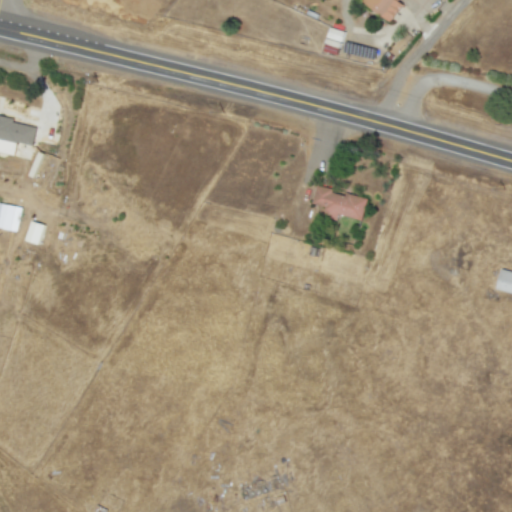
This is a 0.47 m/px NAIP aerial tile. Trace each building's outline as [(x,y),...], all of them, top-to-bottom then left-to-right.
[(364,0),(362,3),(390,22),(402,5),(398,2),(399,0),(409,0),(410,0),(409,0),(364,0)] [(36,125),(0,117),(0,152),(14,155),(17,143),(32,146),(36,125)] [(367,199),(317,187),(312,204),(325,207),(323,216),(336,219),(337,215),(361,220),(367,199)] [(2,221),(18,224),(22,209),(5,205),(2,221)] [(25,240),(38,245),(44,225),(32,221),(25,240)] [(495,289),(511,293),(511,272),(501,269),(495,289)]
